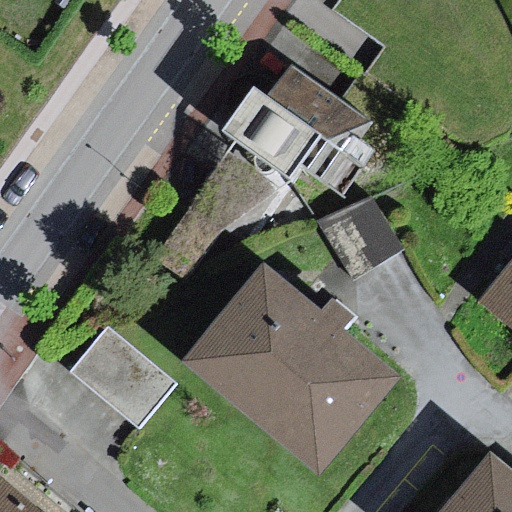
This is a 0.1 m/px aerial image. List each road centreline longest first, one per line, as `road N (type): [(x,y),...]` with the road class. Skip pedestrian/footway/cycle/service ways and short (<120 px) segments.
road 1 (residential): [(0,282),(203,0)]
road 2 (residential): [(119,511),(0,410)]
